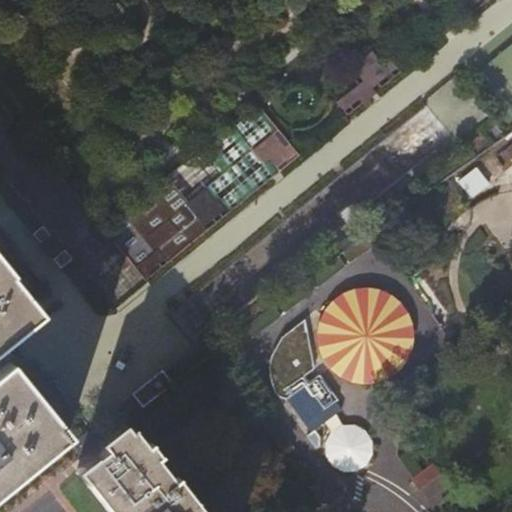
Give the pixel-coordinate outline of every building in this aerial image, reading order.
[(459,0),(471,14),(486,2),(487,4),(491,0),(459,0)] [(401,72),(390,58),(384,64),(373,51),(347,71),(358,85),(337,103),(347,116),(362,104),(363,105),(370,99),(377,93),(373,88),(378,84),(381,88),(401,72)] [(269,159),(279,172),(299,156),(291,145),(278,129),(251,151),(263,164),(269,159)] [(167,177),(103,228),(146,280),(229,213),(218,200),(215,202),(205,188),(188,202),(167,177)] [(41,227),(32,234),(39,243),(48,236),(41,227)] [(63,251),(52,260),(60,269),(71,260),(63,251)] [(0,345),(2,344),(40,313),(17,285),(9,276),(12,273),(0,258),(0,345)] [(367,288),(354,289),(343,294),(332,301),(324,311),(319,323),(317,335),(318,348),(323,360),(330,370),(340,378),(352,384),(364,386),(377,384),(389,380),(399,372),(407,363),(413,351),(415,338),(413,326),(409,314),(401,303),(391,295),(380,290),(367,288)] [(0,491),(74,432),(22,369),(14,358),(0,369),(0,491)] [(486,358),(481,359),(479,363),(482,367),(487,367),(489,362),(486,358)] [(132,395),(142,408),(148,403),(173,384),(162,371),(132,395)] [(127,430),(122,424),(99,442),(104,448),(76,470),(108,511),(202,511),(175,476),(171,479),(154,457),(158,454),(148,442),(145,445),(131,427),(127,430)] [(366,431),(354,426),(342,426),(331,433),(325,444),(326,457),(333,467),(344,473),(357,472),(367,466),(373,454),(372,442),(366,431)] [(421,490),(441,475),(433,463),(412,478),(421,490)]
